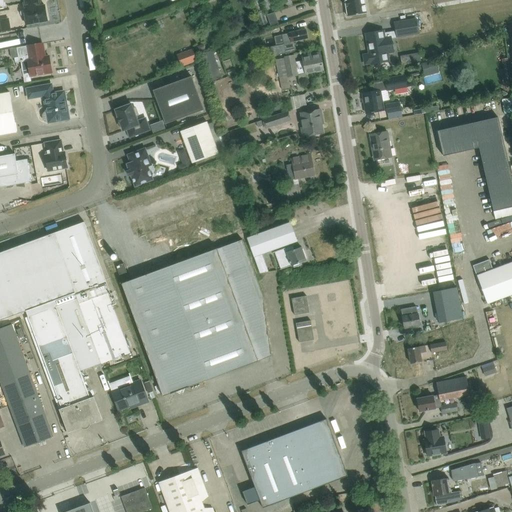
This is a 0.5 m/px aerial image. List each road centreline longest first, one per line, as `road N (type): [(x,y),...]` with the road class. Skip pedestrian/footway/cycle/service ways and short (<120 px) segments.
road 1 (unclassified): [(0,500),(338,372),(367,372)]
road 2 (residential): [(367,372),(377,333),(322,0)]
road 3 (unclassified): [(0,224),(96,187),(99,165),(69,0)]
road 4 (unclassified): [(407,511),(389,404),(367,372)]
